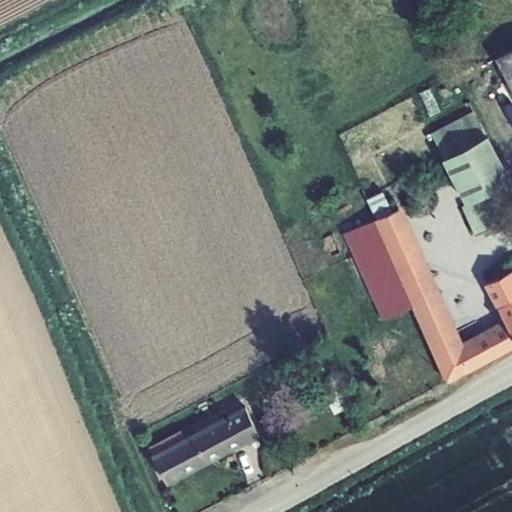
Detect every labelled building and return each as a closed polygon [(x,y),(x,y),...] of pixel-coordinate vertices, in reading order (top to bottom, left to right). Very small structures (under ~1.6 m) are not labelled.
[(511,47),(496,56),(511,86),(511,47)] [(431,132),(444,156),(485,134),(473,110),(431,132)] [(511,180),(487,133),(485,134),(444,156),(442,157),(466,202),(511,180)] [(461,204),(475,235),(511,216),(511,182),(511,180),(466,202),(461,204)] [(366,198),(376,218),(392,210),(383,190),(366,198)] [(412,306),(446,383),(511,347),(511,268),(485,282),(504,319),(482,331),(476,321),(459,330),(402,206),(392,210),(376,218),(374,218),(412,306)] [(382,319),(412,306),(374,218),(344,232),(382,319)] [(351,405),(340,383),(324,391),(335,413),(351,405)] [(169,483),(261,434),(245,402),(186,435),(155,452),(153,454),(169,483)] [(152,445),(155,452),(186,435),(182,428),(152,445)]
